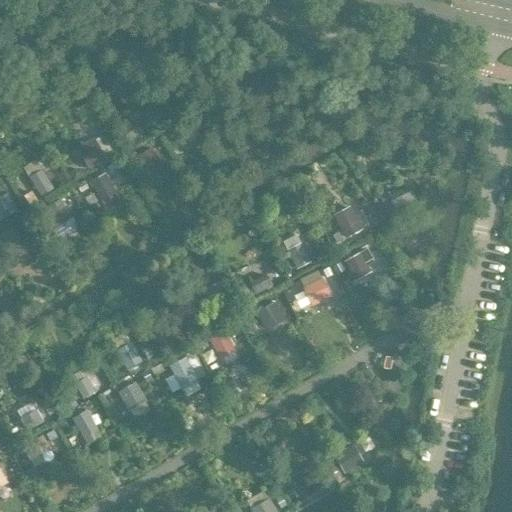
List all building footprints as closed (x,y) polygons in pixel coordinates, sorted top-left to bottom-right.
[(231,129),(237,139),(251,131),(245,121),(231,129)] [(122,131),(129,141),(143,133),(136,123),(122,131)] [(180,132),(186,143),(199,136),(192,125),(180,132)] [(88,166),(105,156),(94,135),(76,145),(88,166)] [(137,157),(145,171),(160,162),(152,148),(137,157)] [(52,188),(41,167),(28,175),(39,195),(52,188)] [(91,182),(100,200),(115,192),(105,174),(91,182)] [(408,187),(388,197),(394,209),(414,199),(408,187)] [(0,219),(16,211),(6,194),(0,197),(0,219)] [(70,218),(59,199),(41,210),(52,229),(70,218)] [(361,229),(356,221),(349,207),(332,216),(344,239),(348,236),(361,229)] [(0,235),(10,252),(25,244),(15,227),(0,235)] [(287,250),(297,268),(310,261),(300,243),(287,250)] [(347,259),(357,277),(372,269),(361,251),(347,259)] [(250,282),(256,293),(271,285),(265,274),(250,282)] [(330,297),(321,279),(302,288),(311,306),(330,297)] [(232,305),(220,282),(206,289),(218,312),(232,305)] [(284,320),(274,303),(255,313),(265,331),(284,320)] [(183,338),(174,322),(162,329),(171,345),(183,338)] [(209,340),(219,357),(233,350),(223,332),(209,340)] [(140,361),(133,348),(130,342),(115,350),(126,369),(140,361)] [(198,382),(186,358),(169,367),(181,390),(198,382)] [(74,383),(83,398),(93,392),(85,377),(74,383)] [(136,383),(133,384),(118,393),(129,412),(146,402),(136,383)] [(97,429),(86,410),(71,419),(82,438),(97,429)] [(20,420),(26,430),(41,422),(35,412),(20,420)] [(22,447),(29,459),(48,448),(41,437),(22,447)] [(363,463),(355,449),(353,445),(333,457),(343,475),(349,471),(363,463)] [(315,468),(328,492),(336,487),(323,463),(315,468)] [(300,486),(306,496),(320,488),(314,478),(300,486)] [(275,511),(268,499),(250,509),(251,511),(275,511)]
